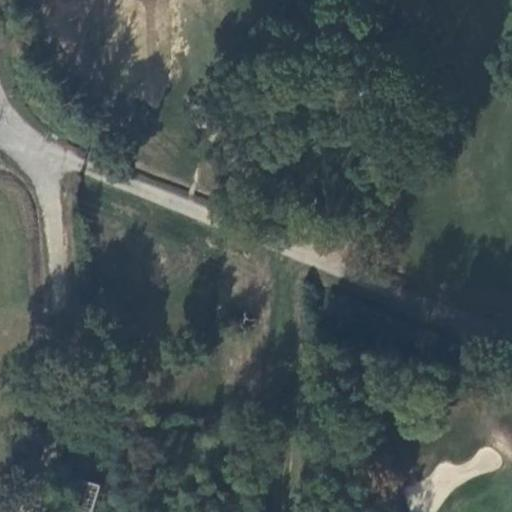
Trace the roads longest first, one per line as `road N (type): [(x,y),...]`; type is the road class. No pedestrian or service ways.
road 1 (track): [(42,154),(511,330)]
road 2 (track): [(28,511),(59,431),(48,184),(42,154),(0,123)]
road 3 (track): [(342,267),(359,214),(361,0)]
